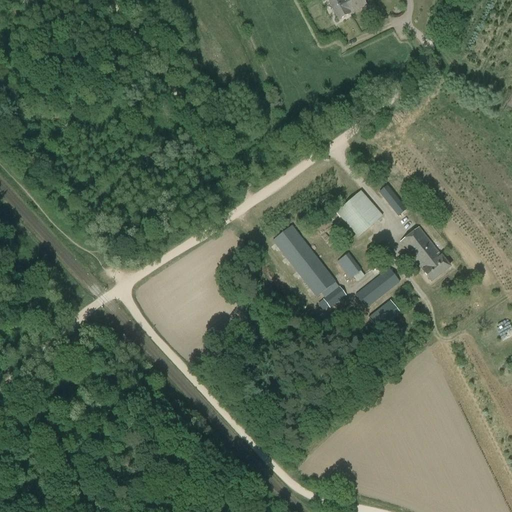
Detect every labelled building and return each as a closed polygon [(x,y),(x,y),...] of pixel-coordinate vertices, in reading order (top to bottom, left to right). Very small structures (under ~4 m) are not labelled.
[(338,21),(352,13),(344,0),(333,0),(328,3),(338,21)] [(362,0),(344,0),(352,13),(366,5),(362,0)] [(406,210),(387,186),(379,193),(398,217),(404,212),(406,210)] [(358,238),(382,217),(360,192),(336,213),(358,238)] [(272,242),(317,298),(336,283),(292,226),(272,242)] [(441,257),(418,229),(400,243),(411,256),(431,282),(449,268),(441,257)] [(360,272),(361,271),(348,254),(336,263),(350,281),(353,278),(357,282),(364,277),(360,272)] [(355,295),(366,310),(400,283),(389,268),(355,295)] [(323,300),(330,308),(346,296),(339,287),(323,300)] [(384,305),(367,320),(376,329),(393,315),(384,305)] [(498,334),(500,340),(511,336),(511,335),(511,330),(498,334)]
